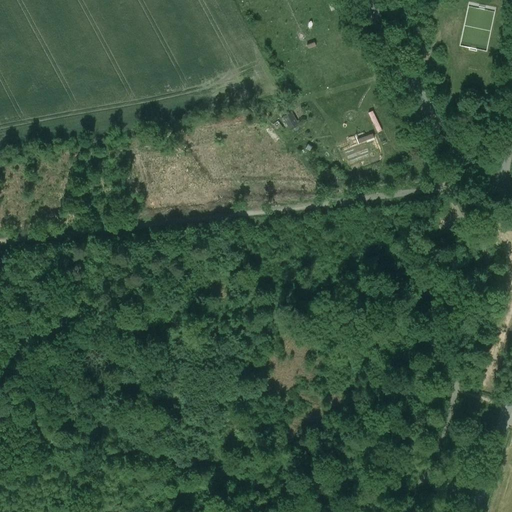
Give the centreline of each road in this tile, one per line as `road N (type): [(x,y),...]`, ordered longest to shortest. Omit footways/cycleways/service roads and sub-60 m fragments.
road 1 (track): [(0,236),(449,185)]
road 2 (residential): [(502,198),(462,178),(366,0)]
